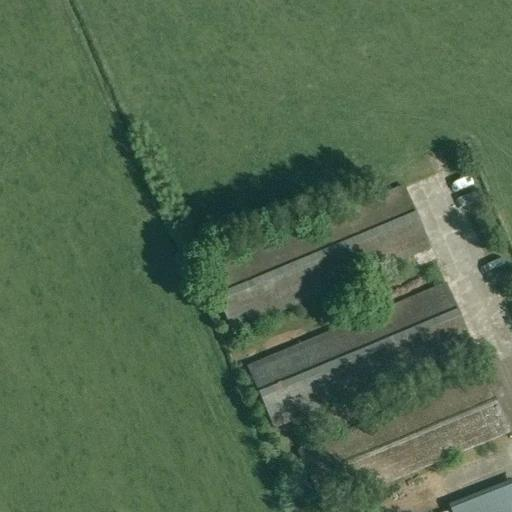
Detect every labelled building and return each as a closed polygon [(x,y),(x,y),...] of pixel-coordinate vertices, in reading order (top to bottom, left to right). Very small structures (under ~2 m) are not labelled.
[(205,270),(233,335),(432,251),(405,186),(205,270)] [(492,289),(511,281),(507,272),(487,280),(492,289)] [(247,368),(274,432),(474,348),(446,283),(247,368)] [(299,451),(324,511),(325,511),(510,434),(485,373),(299,451)] [(511,511),(511,483),(450,506),(452,511),(511,511)]
